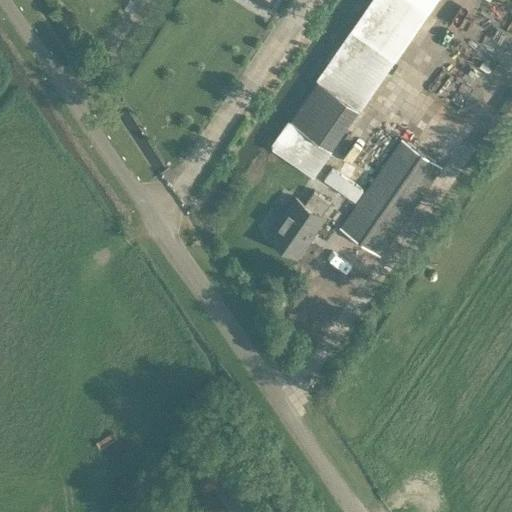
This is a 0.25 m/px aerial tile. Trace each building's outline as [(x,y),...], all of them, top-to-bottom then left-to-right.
[(268,6),(271,0),(251,0),(266,9),(268,6)] [(276,11),(283,0),(271,0),(268,6),(276,11)] [(331,150),(359,110),(319,82),(291,123),(331,150)] [(379,257),(441,167),(404,141),(341,230),(379,257)] [(266,164),(267,183),(288,182),(287,163),(266,164)] [(333,170),(325,182),(356,204),(364,192),(349,181),(355,173),(344,166),(338,174),(333,170)] [(297,258),(325,218),(324,217),(333,204),(314,191),(306,204),(297,198),(269,238),(297,258)] [(330,212),(341,220),(351,205),(340,197),(330,212)] [(306,280),(319,290),(330,275),(316,265),(306,280)] [(290,293),(305,314),(315,307),(300,286),(290,293)]
